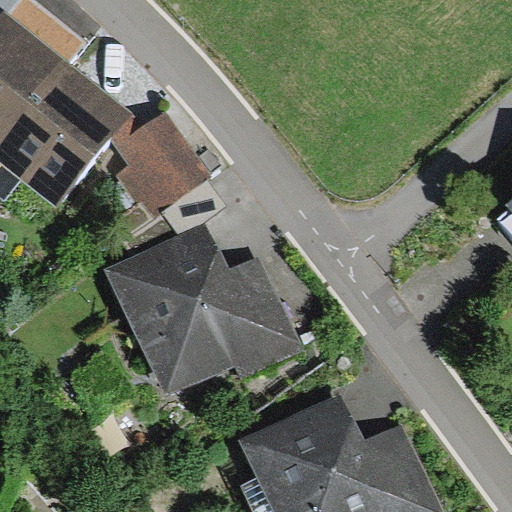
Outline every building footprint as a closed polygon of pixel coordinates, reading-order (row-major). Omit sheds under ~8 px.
[(32,0),(0,0),(0,157),(56,203),(110,136),(129,113),(69,64),(86,43),(32,0)] [(210,174),(165,114),(145,125),(129,113),(110,136),(132,166),(119,175),(136,202),(142,198),(153,213),(210,174)] [(511,191),(503,199),(511,209),(511,191)] [(207,218),(104,267),(166,397),(240,362),(246,375),(304,348),(260,255),(231,269),(207,218)] [(343,389),(240,438),(275,511),(436,511),(396,427),(368,441),(343,389)]
